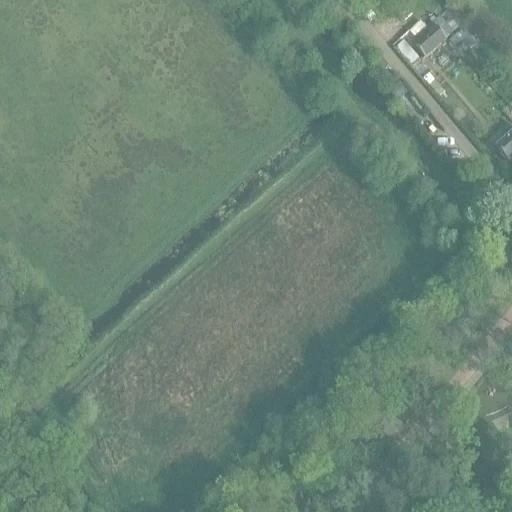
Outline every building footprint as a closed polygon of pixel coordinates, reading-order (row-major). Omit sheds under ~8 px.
[(446,41),(453,35),(440,20),(433,26),(436,29),(414,47),(425,60),(446,41)] [(413,42),(416,40),(412,35),(403,42),(406,46),(411,41),(413,42)] [(459,40),(455,43),(452,40),(446,45),(460,60),(469,52),(459,40)] [(397,103),(409,94),(400,83),(389,92),(397,103)] [(511,136),(496,151),(508,165),(511,162),(511,163),(511,136)]
